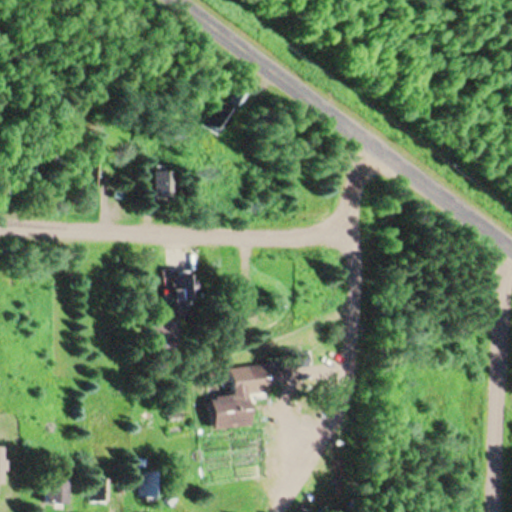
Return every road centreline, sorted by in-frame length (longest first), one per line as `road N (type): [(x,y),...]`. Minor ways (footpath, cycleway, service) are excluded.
road 1 (secondary): [(511,247),(179,0)]
road 2 (residential): [(278,511),(353,387),(354,239),(374,143)]
road 3 (residential): [(354,239),(0,227)]
road 4 (residential): [(510,246),(498,511)]
